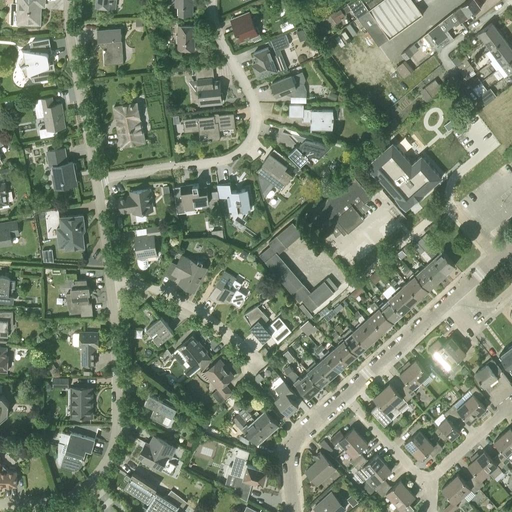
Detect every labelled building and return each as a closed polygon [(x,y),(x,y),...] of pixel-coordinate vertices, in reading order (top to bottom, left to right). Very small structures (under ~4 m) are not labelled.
[(44,6),(44,0),(18,0),(18,4),(18,12),(12,12),(12,23),(40,24),(40,23),(41,21),(41,15),(40,13),(40,12),(39,12),(39,6),(44,6)] [(175,0),(176,6),(182,6),(182,14),(193,14),(193,0),(175,0)] [(381,0),(369,9),(358,18),(366,29),(366,28),(379,46),(390,38),(423,14),(413,0),(381,0)] [(362,0),(369,9),(381,0),(362,0)] [(476,0),(469,0),(454,12),(428,33),(438,44),(434,47),(438,52),(454,38),(444,24),(451,19),(456,26),(461,23),(481,7),(476,0)] [(340,9),(336,12),(341,18),(345,15),(340,9)] [(256,28),(249,12),(231,19),(240,41),(252,36),(254,42),(261,39),(257,28),(256,28)] [(149,23),(148,26),(149,28),(152,30),(155,28),(156,26),(155,23),(152,21),(149,23)] [(478,32),(484,41),(498,30),(492,22),(478,32)] [(195,48),(195,25),(178,25),(178,35),(176,35),(176,43),(178,43),(178,48),(195,48)] [(105,67),(124,65),(121,28),(98,30),(99,42),(104,49),(105,67)] [(308,37),(306,30),(303,28),(296,31),(298,37),(302,39),(308,37)] [(498,30),(484,41),(490,49),(504,38),(498,30)] [(273,49),(287,43),(288,40),(286,33),(269,40),(273,49)] [(52,52),(49,38),(33,41),(32,42),(31,44),(30,51),(24,50),(27,63),(21,66),(22,68),(20,69),(24,77),(26,76),(26,77),(30,75),(33,80),(34,81),(36,81),(50,79),(49,75),(56,73),(54,63),(51,64),(49,53),(52,52)] [(504,38),(490,49),(497,57),(511,47),(504,38)] [(418,50),(414,44),(401,54),(406,59),(418,50)] [(273,60),(268,47),(254,53),(257,60),(256,62),(253,63),(259,77),(275,70),(276,72),(284,69),(279,57),(273,60)] [(511,48),(511,47),(497,57),(503,65),(511,58),(511,48)] [(460,71),(470,64),(467,59),(468,58),(466,55),(460,59),(454,63),(460,71)] [(511,58),(503,65),(509,74),(511,71),(511,58)] [(405,60),(397,66),(405,77),(409,74),(413,70),(405,60)] [(467,80),(472,76),(469,73),(474,69),(470,64),(460,71),(467,80)] [(220,81),(215,81),(213,65),(195,67),(197,80),(198,79),(199,89),(198,89),(199,94),(200,94),(201,102),(201,105),(222,103),(220,81)] [(295,83),(292,76),(272,84),(277,96),(289,91),(291,96),(306,97),(307,90),(304,83),(299,81),(295,83)] [(473,88),(482,82),(478,76),(474,79),(472,76),(467,80),(473,88)] [(427,100),(442,88),(435,79),(420,91),(427,100)] [(480,96),(491,88),(490,87),(487,89),(482,82),(473,88),(480,96)] [(491,88),(480,96),(486,104),(497,96),(491,88)] [(328,98),(336,100),(338,93),(331,91),(328,98)] [(54,105),(52,97),(34,100),(37,117),(46,115),(48,127),(40,129),(41,137),(58,134),(57,128),(65,127),(62,113),(63,112),(61,103),(54,105)] [(121,146),(145,142),(138,102),(114,107),(121,146)] [(330,128),(331,119),(331,117),(330,109),(304,109),(304,104),(290,104),(289,117),(302,117),(302,121),(311,122),(311,128),(330,128)] [(220,139),(219,129),(235,128),(234,113),(183,119),(185,132),(199,130),(200,134),(208,134),(208,141),(211,141),(211,140),(220,139)] [(456,117),(449,122),(453,127),(459,122),(456,117)] [(399,123),(395,118),(384,126),(389,131),(399,123)] [(320,157),(332,145),(306,138),(298,145),(297,144),(297,145),(298,146),(288,156),(289,156),(291,154),(301,163),(308,156),(310,158),(313,155),(320,157)] [(393,142),(367,165),(377,177),(378,176),(396,197),(395,197),(405,209),(415,201),(415,202),(424,194),(423,193),(442,177),(422,155),(412,163),(393,142)] [(67,163),(64,148),(48,151),(50,163),(53,162),(57,188),(77,184),(74,170),(76,169),(77,168),(76,163),(75,162),(73,162),(67,163)] [(283,155),(274,149),(271,153),(270,153),(265,160),(267,161),(265,163),(266,164),(257,176),(264,199),(265,199),(263,193),(271,181),(282,190),(293,175),(285,169),(287,166),(279,160),(283,155)] [(11,167),(1,170),(3,176),(12,173),(11,167)] [(337,227),(344,235),(369,214),(362,206),(372,197),(354,175),(307,215),(326,236),(337,227)] [(6,199),(5,194),(7,194),(5,183),(0,183),(0,205),(9,204),(8,199),(6,199)] [(199,188),(199,183),(182,186),(182,187),(173,188),(177,214),(186,212),(195,210),(195,205),(209,203),(207,187),(199,188)] [(232,191),(230,183),(217,185),(219,198),(228,196),(230,213),(251,209),(248,188),(232,191)] [(151,211),(148,189),(133,191),(133,196),(120,198),(122,212),(135,210),(136,213),(151,211)] [(85,248),(83,233),(84,231),(83,226),(85,225),(83,215),(60,217),(61,228),(57,228),(59,248),(65,247),(66,250),(85,248)] [(420,219),(412,227),(416,231),(424,223),(420,219)] [(0,244),(13,242),(11,235),(19,234),(17,220),(3,223),(4,229),(0,229),(0,244)] [(311,292),(278,253),(303,233),(293,222),(269,242),(271,245),(260,255),(299,302),(302,299),(311,310),(338,288),(329,277),(311,292)] [(147,258),(146,256),(157,255),(154,235),(161,234),(160,225),(147,227),(148,235),(135,237),(137,244),(134,247),(137,250),(138,257),(139,257),(140,259),(139,259),(140,265),(140,266),(141,267),(141,268),(142,268),(143,268),(144,268),(145,268),(146,268),(147,267),(148,266),(148,265),(149,264),(148,263),(148,258),(147,258)] [(417,241),(425,250),(432,257),(446,273),(455,265),(442,251),(438,255),(422,237),(417,241)] [(425,250),(417,241),(413,246),(420,254),(425,250)] [(45,260),(55,260),(55,249),(45,249),(45,260)] [(249,254),(243,249),(239,255),(245,259),(249,254)] [(401,258),(406,254),(403,249),(397,254),(401,258)] [(190,260),(182,255),(173,272),(183,277),(180,283),(194,290),(206,267),(191,259),(190,260)] [(446,273),(432,257),(428,261),(429,263),(425,267),(437,281),(446,273)] [(437,281),(425,267),(420,271),(419,269),(414,273),(428,289),(437,281)] [(369,277),(370,278),(375,284),(383,277),(378,270),(377,270),(369,277)] [(237,291),(234,289),(233,284),(236,279),(225,271),(209,297),(218,303),(221,298),(228,302),(230,298),(232,299),(231,301),(239,306),(247,295),(238,289),(237,291)] [(428,289),(414,273),(410,277),(411,279),(407,283),(419,297),(428,289)] [(10,280),(11,278),(10,277),(8,276),(7,276),(6,276),(5,275),(4,275),(2,275),(1,275),(0,275),(0,300),(14,302),(15,296),(13,295),(14,289),(15,289),(16,281),(10,280)] [(87,286),(86,280),(87,280),(87,279),(75,280),(75,283),(72,284),(72,288),(71,288),(71,293),(67,294),(68,308),(69,308),(70,314),(83,312),(83,305),(90,304),(89,294),(91,294),(90,286),(87,286)] [(419,297),(407,283),(402,287),(401,286),(396,289),(410,305),(419,297)] [(355,297),(364,290),(360,286),(352,293),(355,297)] [(396,289),(392,293),(391,293),(392,294),(388,298),(402,313),(410,305),(396,289)] [(402,313),(388,298),(384,303),(383,301),(378,306),(392,322),(402,313)] [(392,322),(378,306),(374,301),(371,304),(370,303),(369,304),(374,310),(375,311),(371,315),(383,330),(392,322)] [(333,309),(336,312),(343,306),(340,303),(333,309)] [(267,328),(263,323),(269,318),(263,312),(257,306),(244,314),(252,326),(250,327),(255,332),(263,342),(271,335),(278,343),(292,330),(279,316),(273,322),(267,328)] [(13,321),(13,311),(0,311),(0,336),(7,337),(9,321),(13,321)] [(383,330),(371,315),(366,320),(365,318),(360,322),(374,338),(383,330)] [(147,329),(159,343),(173,331),(161,316),(147,329)] [(314,326),(309,319),(301,326),(308,335),(313,331),(313,332),(318,328),(315,325),(314,326)] [(99,347),(99,321),(86,321),(86,332),(83,332),(83,333),(75,333),(73,334),(73,344),(74,345),(83,346),(83,365),(95,365),(95,347),(99,347)] [(374,338),(360,322),(356,326),(357,328),(353,332),(365,346),(374,338)] [(365,346),(353,332),(350,328),(341,336),(342,338),(356,354),(365,346)] [(208,351),(203,346),(199,341),(198,342),(193,336),(174,352),(183,363),(185,361),(187,360),(191,365),(197,361),(202,367),(211,359),(206,353),(208,351)] [(437,350),(444,357),(459,344),(452,336),(443,344),(439,339),(429,348),(433,353),(437,350)] [(356,354),(342,338),(338,342),(340,344),(335,348),(348,362),(356,354)] [(294,352),(300,347),(296,341),(290,347),(294,352)] [(459,344),(444,357),(452,366),(448,369),(452,374),(462,366),(458,361),(467,353),(459,344)] [(511,345),(499,355),(511,371),(511,345)] [(6,356),(7,347),(0,346),(0,370),(7,371),(8,356),(6,356)] [(266,355),(270,352),(265,347),(261,350),(266,355)] [(165,363),(172,354),(168,348),(159,357),(165,363)] [(348,362),(335,348),(331,351),(329,350),(325,354),(339,370),(348,362)] [(339,370),(325,354),(320,358),(322,360),(318,363),(330,378),(339,370)] [(234,376),(225,366),(220,359),(211,367),(209,367),(207,368),(207,370),(202,375),(206,380),(210,378),(218,388),(211,394),(215,399),(214,400),(216,402),(217,401),(219,404),(234,392),(233,391),(232,392),(225,384),(234,376)] [(406,364),(421,381),(429,374),(433,378),(438,373),(429,364),(424,368),(416,359),(412,363),(409,361),(406,364)] [(330,378),(318,363),(313,368),(311,366),(307,370),(309,372),(321,386),(330,378)] [(403,387),(411,397),(416,392),(413,389),(421,381),(406,364),(403,367),(405,370),(400,374),(407,383),(403,387)] [(497,376),(488,364),(475,374),(492,396),(490,398),(495,405),(511,392),(511,384),(503,372),(501,373),(497,376)] [(321,386),(309,372),(301,379),(290,366),(284,370),(308,397),(321,386)] [(258,382),(264,378),(259,372),(256,376),(256,379),(258,382)] [(54,386),(68,386),(68,378),(54,378),(54,386)] [(288,415),(299,406),(293,399),(298,395),(284,381),(275,389),(281,395),(275,400),(288,415)] [(400,410),(409,403),(407,401),(411,397),(403,387),(398,391),(390,383),(382,390),(400,410)] [(473,394),(465,401),(479,415),(487,408),(479,399),(484,395),(475,385),(470,390),(473,394)] [(72,417),(92,417),(92,388),(72,388),(72,417)] [(400,410),(382,390),(374,398),(379,403),(372,409),(385,424),(400,410)] [(164,400),(150,393),(145,403),(155,408),(151,416),(162,423),(167,414),(172,417),(178,407),(172,404),(173,402),(173,401),(168,396),(166,397),(164,400)] [(2,395),(0,394),(0,419),(1,420),(2,419),(2,418),(8,413),(8,414),(9,413),(9,411),(9,404),(10,404),(10,402),(9,401),(9,402),(4,396),(3,395),(2,394),(2,395)] [(479,415),(465,401),(457,408),(454,405),(449,409),(458,418),(462,414),(470,423),(479,415)] [(245,407),(249,412),(254,408),(250,403),(245,407)] [(269,433),(252,415),(249,412),(245,407),(232,419),(246,434),(248,432),(258,443),(269,433)] [(252,415),(269,433),(279,424),(266,409),(260,414),(257,411),(252,415)] [(458,418),(449,409),(444,414),(447,417),(439,425),(452,439),(460,432),(452,423),(458,418)] [(403,429),(410,422),(407,419),(400,425),(403,429)] [(206,421),(203,420),(200,421),(199,423),(199,426),(200,429),(203,430),(206,429),(208,426),(208,423),(206,421)] [(412,451),(427,438),(420,430),(423,426),(419,421),(409,430),(414,435),(405,442),(412,451)] [(346,448),(361,435),(354,427),(345,435),(340,430),(331,439),(335,444),(339,440),(346,448)] [(511,427),(502,435),(511,445),(511,427)] [(71,434),(62,431),(59,442),(58,461),(59,464),(61,465),(61,466),(71,470),(73,470),(75,470),(77,469),(79,468),(80,467),(81,466),(82,464),(83,463),(87,449),(92,451),(95,439),(71,432),(71,434)] [(176,446),(154,435),(149,445),(146,443),(138,457),(142,459),(142,460),(157,468),(158,467),(161,469),(168,455),(171,457),(176,446)] [(355,465),(364,456),(360,451),(368,444),(361,435),(346,448),(354,456),(350,460),(355,465)] [(511,451),(511,445),(502,435),(494,442),(502,450),(497,455),(506,464),(511,460),(507,456),(511,451)] [(427,438),(412,451),(420,459),(429,451),(433,456),(443,447),(438,442),(434,446),(427,438)] [(234,494),(247,501),(253,481),(264,484),(267,470),(266,470),(267,467),(261,466),(260,467),(246,463),(249,451),(234,445),(233,452),(236,453),(233,466),(229,465),(227,472),(236,475),(233,487),(236,487),(234,494)] [(510,468),(506,464),(497,455),(492,459),(485,450),(480,455),(478,452),(474,455),(489,472),(494,478),(502,470),(501,469),(504,466),(507,470),(510,468)] [(317,484),(326,477),(323,475),(334,465),(321,451),(314,457),(318,460),(306,471),(317,484)] [(370,475),(384,461),(377,453),(368,461),(364,456),(355,465),(359,470),(357,472),(364,480),(370,475)] [(1,465),(0,455),(0,454),(0,485),(18,484),(17,470),(10,470),(4,465),(1,465)] [(489,472),(474,455),(471,458),(473,461),(468,465),(476,474),(471,478),(479,488),(485,483),(481,480),(489,472)] [(378,491),(387,482),(383,478),(392,470),(384,461),(370,475),(377,483),(373,486),(378,491)] [(157,487),(133,473),(131,477),(134,479),(133,481),(129,479),(125,486),(148,501),(153,494),(156,495),(145,511),(146,511),(180,511),(187,502),(171,490),(165,498),(154,491),(157,487)] [(479,488),(471,478),(466,483),(458,474),(450,481),(463,496),(471,488),(475,492),(479,488)] [(393,501),(408,488),(401,479),(392,487),(387,482),(378,491),(382,496),(386,493),(393,501)] [(463,496),(450,481),(442,489),(453,502),(444,510),(445,511),(451,511),(458,506),(456,503),(463,496)] [(408,488),(393,501),(398,506),(394,509),(396,511),(407,511),(411,509),(407,504),(416,496),(408,488)] [(317,511),(340,511),(346,507),(332,492),(314,508),(317,511)]
